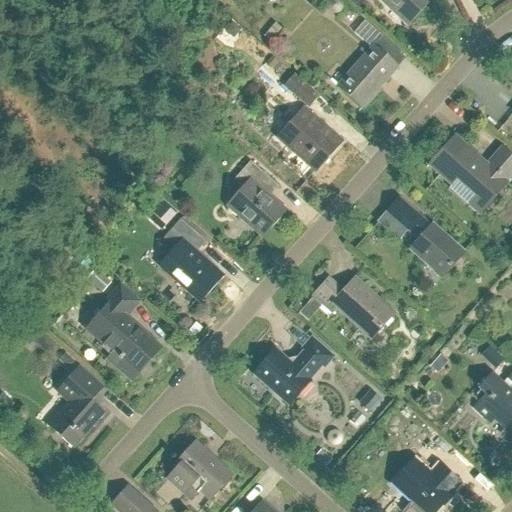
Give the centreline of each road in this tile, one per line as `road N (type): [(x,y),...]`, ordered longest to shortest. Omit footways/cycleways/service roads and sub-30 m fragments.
road 1 (residential): [(184,381),(511,18)]
road 2 (residential): [(184,381),(330,511)]
road 3 (residential): [(117,491),(105,469),(184,381)]
